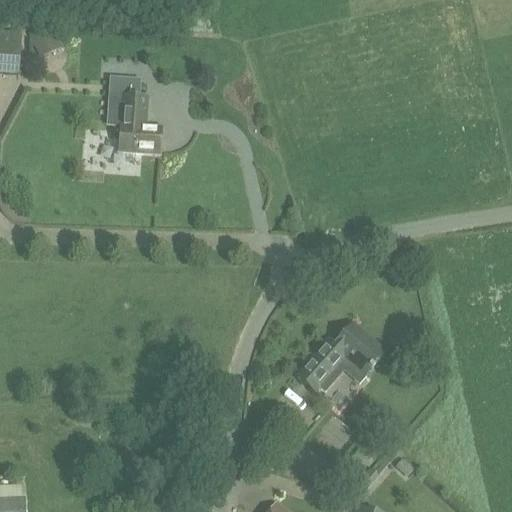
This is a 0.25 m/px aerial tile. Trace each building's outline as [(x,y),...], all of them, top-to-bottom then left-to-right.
[(29,37),(40,59),(56,51),(45,29),(29,37)] [(16,36),(0,34),(0,75),(13,77),(16,36)] [(119,143),(118,154),(120,154),(158,157),(160,131),(144,129),(145,118),(147,99),(139,99),(116,97),(115,115),(114,128),(113,142),(119,143)] [(314,394),(336,368),(343,360),(363,378),(364,377),(369,372),(370,373),(373,370),(371,369),(384,354),(353,327),(335,348),(329,343),(297,380),(314,394)] [(334,389),(352,405),(368,387),(351,371),(334,389)] [(407,479),(414,471),(402,460),(395,468),(407,479)] [(371,471),(355,489),(362,496),(378,478),(371,471)] [(0,501),(0,511),(25,511),(25,500),(0,501)]
